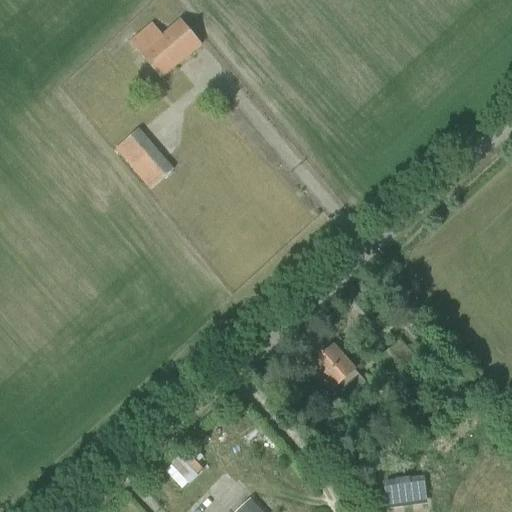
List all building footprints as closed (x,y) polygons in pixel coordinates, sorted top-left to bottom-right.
[(130,43),(161,80),(202,45),(181,21),(162,36),(152,24),(130,43)] [(151,190),(173,171),(138,131),(116,150),(151,190)] [(400,341),(377,361),(402,390),(425,371),(400,341)] [(366,383),(334,347),(310,369),(332,392),(343,404),(366,383)] [(167,472),(187,490),(207,467),(186,450),(167,472)] [(421,479),(387,484),(389,503),(423,499),(421,479)] [(268,511),(254,496),(236,511),(268,511)]
